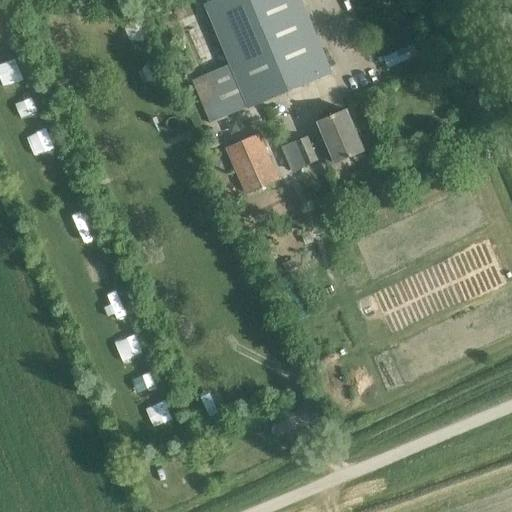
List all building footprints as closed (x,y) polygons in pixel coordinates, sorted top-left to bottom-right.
[(211,123),(332,72),(300,0),(221,0),(206,7),(230,64),(192,80),(211,123)] [(132,17),(124,28),(130,40),(143,41),(150,31),(145,19),(132,17)] [(413,43),(383,56),(388,67),(417,54),(413,43)] [(149,58),(142,69),(147,81),(160,82),(167,72),(162,60),(149,58)] [(322,147),(330,167),(365,152),(348,111),(320,122),(326,136),(311,142),(309,137),(282,147),(292,172),(319,160),(314,150),(322,147)] [(236,121),(226,125),(230,133),(239,129),(236,121)] [(212,127),(204,130),(210,145),(218,142),(212,127)] [(279,179),(259,134),(225,148),(245,193),(279,179)] [(310,234),(302,238),(305,245),(313,241),(310,234)] [(293,259),(283,264),(287,272),(296,267),(293,259)]
